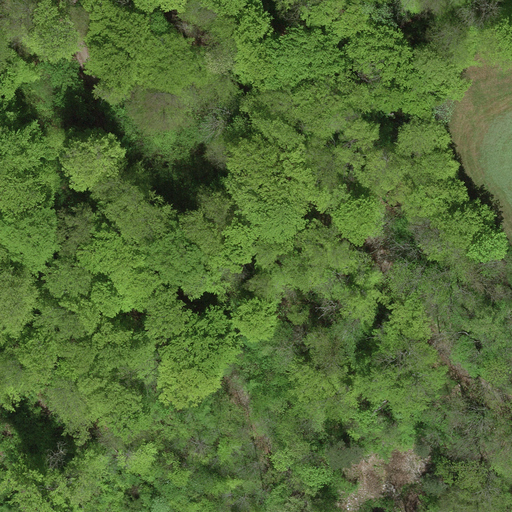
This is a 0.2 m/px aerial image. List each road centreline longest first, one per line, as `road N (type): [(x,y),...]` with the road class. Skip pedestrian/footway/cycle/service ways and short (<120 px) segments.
road 1 (track): [(308,511),(151,237),(69,34),(67,0)]
road 2 (track): [(155,0),(234,70),(362,229),(430,333),(511,406)]
